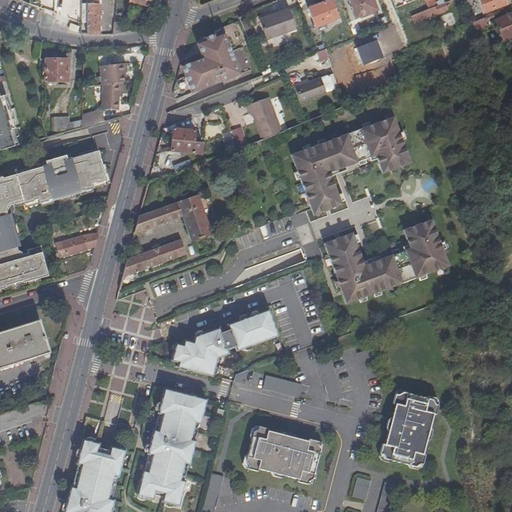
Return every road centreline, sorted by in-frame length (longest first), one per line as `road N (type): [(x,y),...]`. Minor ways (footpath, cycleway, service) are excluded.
road 1 (residential): [(83,361),(355,426),(332,511)]
road 2 (secondary): [(101,290),(171,24)]
road 3 (residential): [(0,14),(41,34),(86,42),(122,41),(171,24)]
road 4 (secondary): [(43,511),(83,361)]
